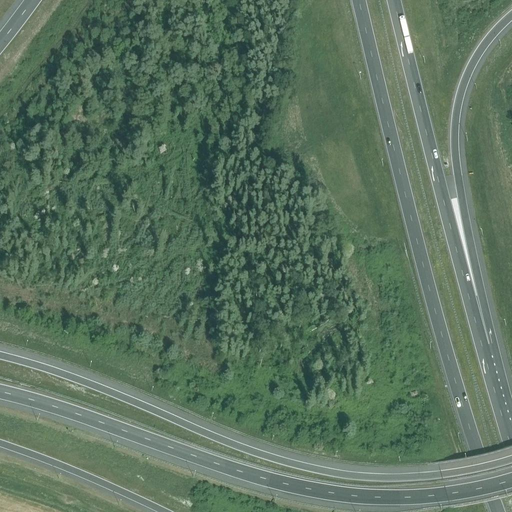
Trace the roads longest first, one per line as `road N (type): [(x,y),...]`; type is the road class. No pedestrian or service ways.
road 1 (motorway): [(511,459),(423,477),(302,466),(0,355)]
road 2 (trunk): [(358,0),(422,266),(496,511)]
road 3 (motorway): [(0,392),(308,489),(415,497),(511,480)]
road 4 (trunk): [(481,347),(393,0)]
road 5 (motorway): [(481,347),(481,295),(457,180),(454,117),(475,56),(511,14)]
road 6 (motorway): [(0,444),(163,511)]
